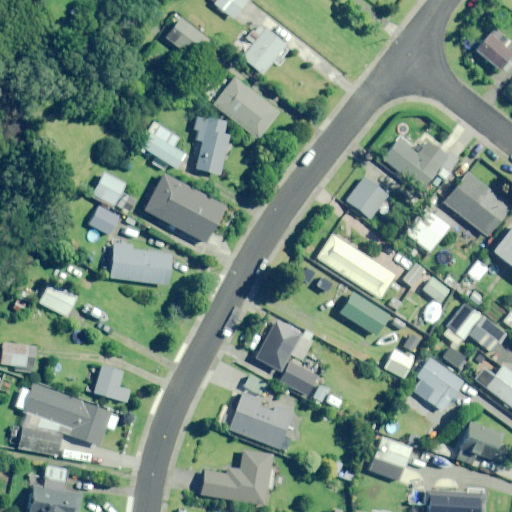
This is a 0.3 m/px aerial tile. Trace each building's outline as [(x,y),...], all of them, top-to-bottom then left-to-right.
[(246,0),(245,0),(214,0),(211,4),(231,20),(246,0)] [(207,41),(179,19),(163,39),(182,53),(192,61),(207,41)] [(283,47),(262,30),(255,38),(239,59),(260,75),(283,47)] [(474,52),(497,71),(499,69),(503,73),(511,63),(507,59),(510,55),(487,36),(474,52)] [(276,113),(231,78),(210,105),(255,141),(276,113)] [(223,123),(195,117),(191,131),(195,132),(193,140),(200,142),(193,170),(218,176),(227,136),(220,135),(223,123)] [(176,139),(151,123),(137,146),(174,168),(182,155),(170,149),(176,139)] [(416,154),(396,139),(380,160),(419,190),(432,174),(440,180),(454,162),(427,141),(416,154)] [(122,185),(101,174),(90,195),(111,206),(122,185)] [(223,208),(160,175),(141,211),(204,244),(223,208)] [(507,209),(464,175),(442,203),(485,237),(507,209)] [(385,197),(362,178),(343,202),(366,221),(385,197)] [(116,219),(97,208),(87,225),(107,236),(116,219)] [(446,228),(422,209),(403,234),(427,253),(446,228)] [(511,230),(509,228),(489,254),(511,271),(511,230)] [(392,276),(329,236),(314,259),(377,300),(392,276)] [(169,255),(102,247),(100,269),(109,270),(108,279),(165,286),(169,255)] [(485,270),(475,262),(465,275),(475,282),(485,270)] [(315,274),(304,267),(297,279),(309,285),(315,274)] [(426,280),(413,271),(408,278),(420,287),(426,280)] [(319,278),(314,287),(328,294),(333,285),(319,278)] [(446,292),(430,279),(421,290),(436,303),(446,292)] [(74,297),(45,284),(36,304),(65,317),(74,297)] [(424,297),(408,287),(401,299),(417,309),(424,297)] [(482,299),(473,292),(467,299),(476,307),(482,299)] [(464,336),(478,317),(461,304),(438,336),(455,348),(464,336)] [(511,315),(508,313),(501,322),(511,329),(511,327),(511,315)] [(478,317),(464,336),(489,354),(503,334),(478,317)] [(309,343),(273,323),(253,360),(277,373),(287,355),(299,361),(309,343)] [(417,340),(408,335),(401,347),(410,352),(417,340)] [(1,344),(0,353),(0,364),(14,366),(14,372),(30,374),(33,348),(1,344)] [(410,360),(392,351),(383,369),(400,378),(410,360)] [(511,375),(487,357),(470,379),(511,410),(511,375)] [(461,383),(428,360),(421,370),(416,367),(410,375),(417,380),(409,390),(439,412),(461,383)] [(315,378),(287,362),(276,382),(305,397),(315,378)] [(121,371),(100,365),(91,394),(124,403),(127,392),(116,388),(121,371)] [(266,383),(248,375),(242,388),(260,396),(266,383)] [(326,385),(318,381),(308,401),(316,405),(326,385)] [(109,414),(31,385),(21,411),(70,429),(67,436),(97,447),(109,414)] [(290,439),(281,436),(290,414),(273,407),(270,417),(252,410),(256,400),(241,394),(227,431),(276,450),(285,453),(290,439)] [(339,402),(327,394),(322,402),(335,409),(339,402)] [(502,436),(468,424),(454,460),(470,466),(473,455),(492,462),(502,436)] [(59,435),(18,428),(14,449),(55,457),(59,435)] [(408,449),(378,439),(371,459),(401,469),(408,449)] [(271,456),(240,451),(237,471),(224,469),(223,474),(203,470),(199,496),(262,507),(271,456)] [(65,471),(44,467),(42,479),(32,477),(25,511),(76,511),(79,496),(61,493),(65,471)] [(481,511),(483,490),(464,489),(464,494),(427,491),(425,511),(481,511)]
